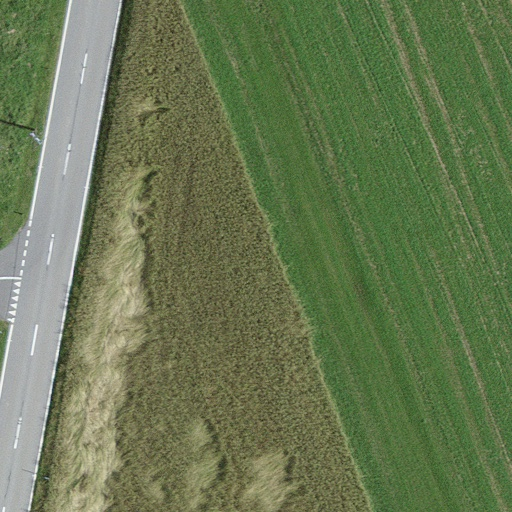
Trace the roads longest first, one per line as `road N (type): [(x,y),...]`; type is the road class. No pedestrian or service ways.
road 1 (secondary): [(7,511),(58,228)]
road 2 (secondary): [(58,228),(99,0)]
